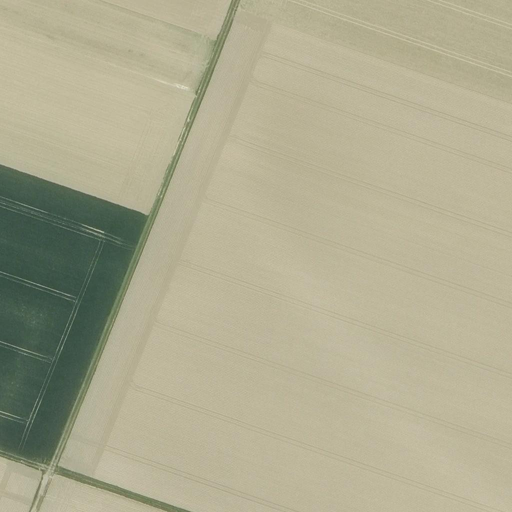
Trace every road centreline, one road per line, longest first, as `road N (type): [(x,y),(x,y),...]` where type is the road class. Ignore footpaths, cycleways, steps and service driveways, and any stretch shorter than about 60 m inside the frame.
road 1 (track): [(243,0),(41,511)]
road 2 (track): [(158,511),(0,456)]
